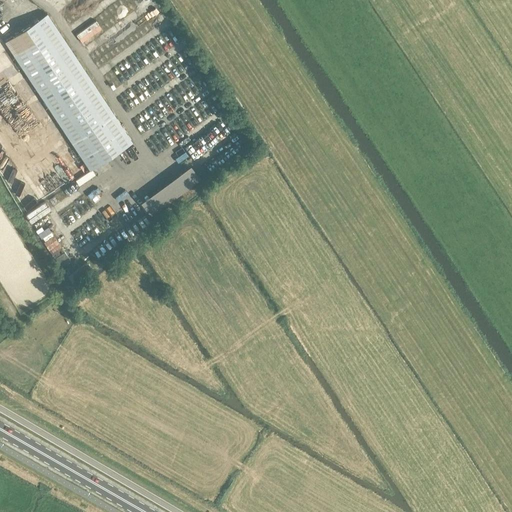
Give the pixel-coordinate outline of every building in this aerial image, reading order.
[(90,170),(132,143),(47,13),(5,41),(90,170)] [(97,19),(77,33),(85,45),(106,31),(97,19)] [(191,165),(140,202),(150,215),(200,178),(191,165)] [(79,182),(96,174),(94,169),(77,177),(79,182)] [(27,212),(31,220),(52,209),(47,201),(27,212)] [(47,221),(36,228),(58,260),(68,254),(47,221)]
